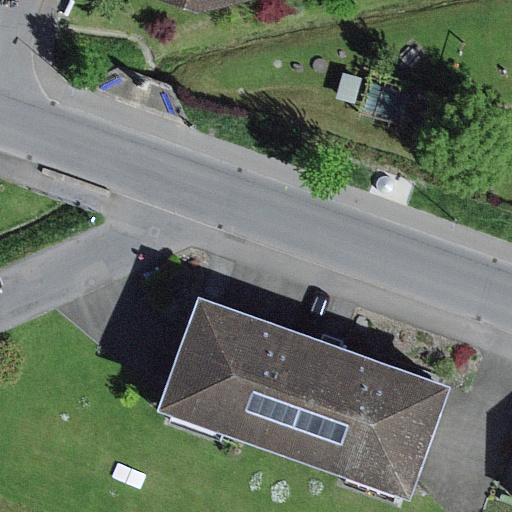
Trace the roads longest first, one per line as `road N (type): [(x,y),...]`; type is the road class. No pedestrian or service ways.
road 1 (tertiary): [(511,294),(195,181)]
road 2 (residential): [(195,181),(181,214),(0,301)]
road 3 (tertiary): [(195,181),(0,111)]
